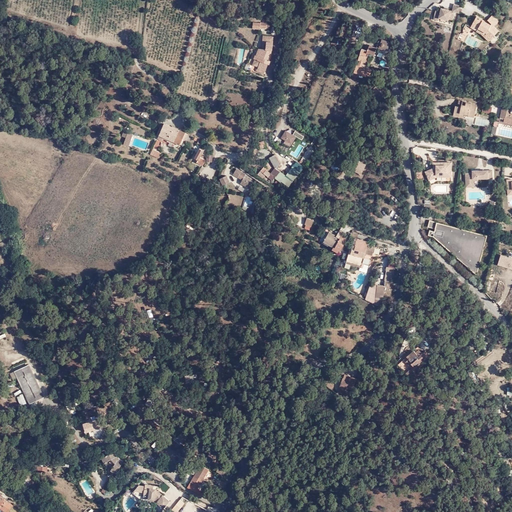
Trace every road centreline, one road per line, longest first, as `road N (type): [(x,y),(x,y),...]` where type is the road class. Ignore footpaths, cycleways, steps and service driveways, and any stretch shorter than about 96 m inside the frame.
road 1 (residential): [(413,233),(379,334),(364,350),(308,366),(220,511)]
road 2 (unknown): [(43,387),(82,439),(125,435),(180,487),(221,509)]
road 3 (tertiary): [(402,33),(397,107),(413,233)]
road 4 (tertiary): [(413,233),(511,329)]
